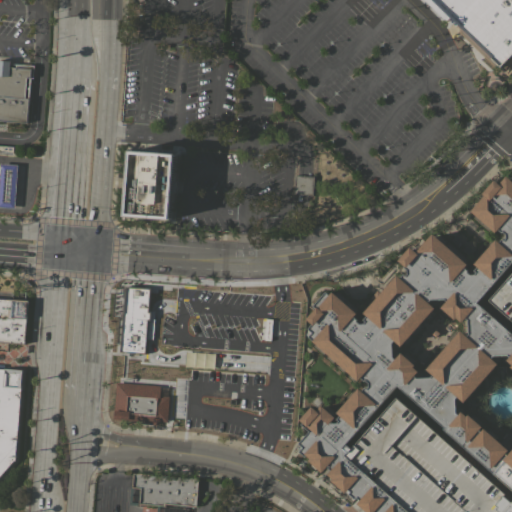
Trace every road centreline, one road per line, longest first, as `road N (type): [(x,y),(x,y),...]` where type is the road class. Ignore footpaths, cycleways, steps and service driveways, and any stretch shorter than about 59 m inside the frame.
road 1 (primary): [(65,248),(42,511)]
road 2 (residential): [(319,511),(273,478),(224,460),(80,446)]
road 3 (primary): [(95,251),(111,29)]
road 4 (tertiary): [(253,263),(309,256),(412,209)]
road 5 (primary): [(76,79),(65,248)]
road 6 (primary): [(84,397),(95,251)]
